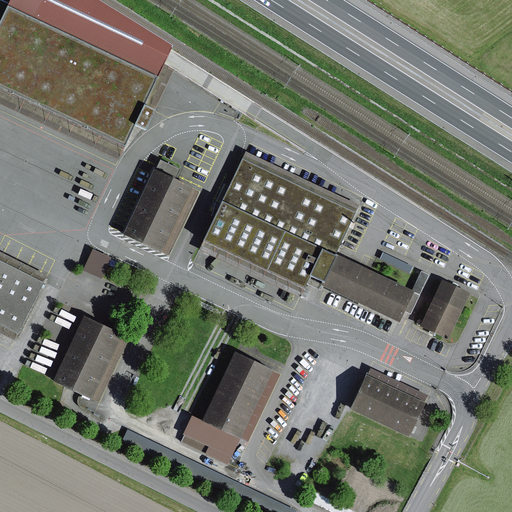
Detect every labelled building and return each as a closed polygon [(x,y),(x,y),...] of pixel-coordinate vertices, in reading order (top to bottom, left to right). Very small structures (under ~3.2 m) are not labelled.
[(7,11),(0,26),(0,94),(121,150),(154,80),(7,11)] [(358,209),(245,155),(202,244),(304,293),(310,280),(321,286),(320,289),(399,327),(414,295),(335,257),(358,209)] [(155,172),(124,238),(162,257),(194,190),(155,172)] [(105,279),(114,258),(94,250),(85,271),(105,279)] [(412,272),(415,267),(385,254),(383,259),(412,272)] [(0,338),(16,346),(46,280),(0,258),(0,338)] [(442,284),(420,331),(448,344),(470,297),(442,284)] [(55,387),(95,404),(125,338),(86,320),(55,387)] [(275,372),(237,354),(194,446),(232,464),(275,372)] [(350,414),(411,442),(427,408),(366,380),(350,414)] [(123,446),(264,511),(293,511),(294,511),(128,433),(123,446)] [(289,438),(283,456),(289,458),(296,440),(289,438)] [(296,461),(301,444),(295,443),(291,460),(296,461)]
